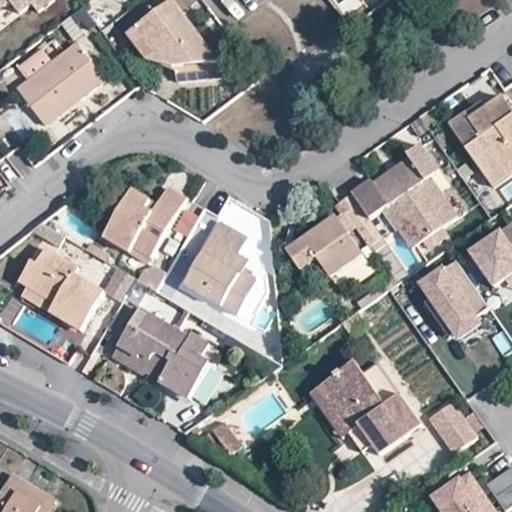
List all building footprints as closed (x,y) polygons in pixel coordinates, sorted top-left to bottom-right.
[(0,0),(0,10),(11,2),(21,15),(33,5),(39,12),(55,0),(54,0),(0,0)] [(148,61),(170,67),(146,33),(173,12),(212,64),(222,64),(174,1),(129,36),(148,61)] [(212,64),(173,12),(146,33),(170,67),(186,95),(222,77),(212,64)] [(18,89),(47,128),(106,82),(77,44),(18,89)] [(452,127),(486,177),(511,158),(511,108),(505,98),(488,109),(484,104),(452,127)] [(440,172),(421,145),(408,154),(411,158),(373,184),(389,207),(394,204),(421,242),(459,216),(432,177),(440,172)] [(511,158),(486,177),(495,188),(511,176),(511,158)] [(389,207),(373,184),(371,182),(352,196),(369,221),(384,210),(389,207)] [(135,191),(107,239),(150,264),(187,198),(169,188),(160,205),(135,191)] [(369,221),(352,196),(340,203),(347,213),(364,239),(369,246),(381,238),(369,221)] [(165,241),(179,249),(201,212),(188,204),(165,241)] [(411,249),(421,242),(394,204),(389,207),(384,210),(411,249)] [(364,239),(347,213),(338,219),(357,244),(364,239)] [(319,259),(344,294),(377,271),(357,244),(338,219),(337,217),(305,239),(319,259)] [(211,246),(187,287),(238,316),(259,281),(252,277),(254,272),(245,266),(250,259),(239,253),(248,238),(220,221),(206,243),(211,246)] [(511,224),(471,254),(495,288),(506,280),(511,275),(511,224)] [(62,249),(67,240),(42,225),(32,232),(62,249)] [(303,271),(319,259),(305,239),(289,251),(303,271)] [(408,277),(385,244),(376,250),(398,283),(408,277)] [(57,305),(52,314),(83,332),(107,293),(78,275),(82,269),(48,249),(38,266),(33,262),(20,284),(29,289),(57,305)] [(450,338),(491,311),(457,262),(423,286),(432,299),(426,304),(450,338)] [(137,281),(156,292),(166,274),(154,267),(143,271),(137,281)] [(118,270),(107,293),(122,302),(135,280),(118,270)] [(24,298),(52,314),(57,305),(29,289),(24,298)] [(143,311),(115,358),(191,401),(212,363),(204,358),(212,346),(193,335),(191,339),(143,311)] [(341,439),(348,434),(323,398),(361,371),(355,362),(309,395),(341,439)] [(422,427),(386,377),(372,387),(361,371),(323,398),(348,434),(359,426),(373,447),(380,456),(422,427)] [(476,440),(452,404),(433,417),(450,442),(446,445),(453,455),(476,440)] [(450,442),(433,417),(429,420),(446,445),(450,442)] [(239,449),(222,423),(210,431),(229,457),(239,449)] [(361,453),(373,447),(359,426),(348,434),(361,453)] [(497,501),(511,490),(511,469),(487,488),(497,501)] [(480,511),(490,505),(468,475),(434,499),(442,511),(480,511)] [(0,499),(0,511),(46,511),(41,509),(47,498),(13,478),(0,499)] [(509,511),(511,510),(511,490),(497,501),(504,511),(509,511)] [(41,509),(46,511),(51,511),(56,503),(47,498),(41,509)]
